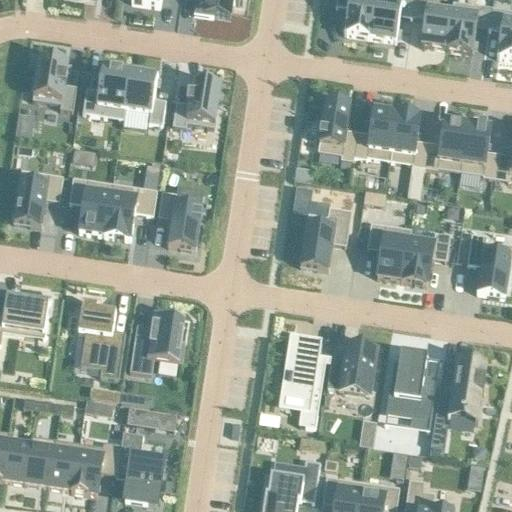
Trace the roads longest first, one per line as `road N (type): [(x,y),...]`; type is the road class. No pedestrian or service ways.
road 1 (residential): [(231,292),(511,335)]
road 2 (residential): [(266,63),(31,26),(0,28)]
road 3 (residential): [(511,101),(266,63)]
road 4 (residential): [(0,257),(231,292)]
road 5 (residential): [(266,63),(231,292)]
road 6 (residential): [(231,292),(196,511)]
